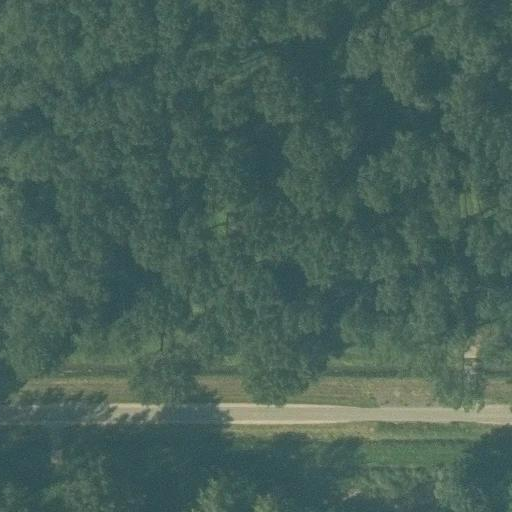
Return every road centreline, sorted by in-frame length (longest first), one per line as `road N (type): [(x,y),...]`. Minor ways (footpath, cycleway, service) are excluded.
road 1 (unclassified): [(511,415),(0,417)]
road 2 (track): [(469,414),(468,274),(438,0)]
road 3 (track): [(511,458),(200,456),(172,464),(160,478),(158,511)]
